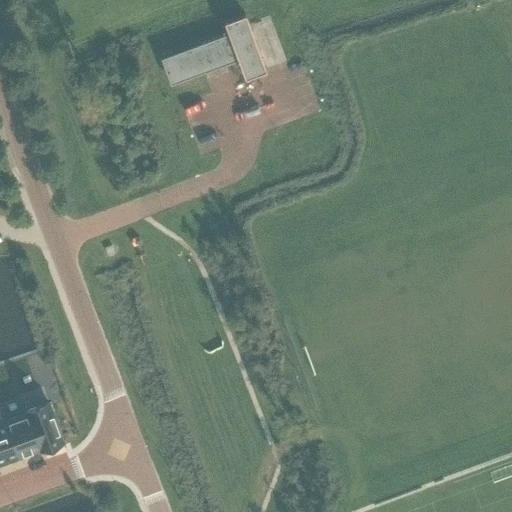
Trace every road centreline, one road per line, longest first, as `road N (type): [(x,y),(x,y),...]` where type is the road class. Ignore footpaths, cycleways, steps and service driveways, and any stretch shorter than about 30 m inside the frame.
road 1 (unclassified): [(134,447),(52,230)]
road 2 (unclassified): [(52,230),(0,78)]
road 3 (residential): [(134,447),(0,497)]
